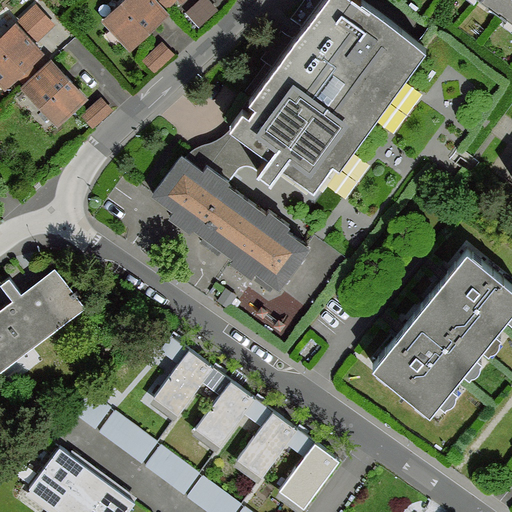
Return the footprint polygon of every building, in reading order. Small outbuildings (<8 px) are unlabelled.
[(167,13),(154,0),(128,0),(107,20),(130,46),(167,13)] [(200,0),(192,9),(206,21),(219,6),(211,0),(200,0)] [(323,0),(250,99),(256,104),(250,112),(244,108),(231,125),(237,130),(269,154),(258,168),(272,178),(283,163),(315,187),(334,161),(340,166),(427,48),(419,40),(398,22),(367,0),(323,0)] [(511,0),(488,0),(511,17),(511,0)] [(18,26),(35,44),(55,26),(38,8),(18,26)] [(18,26),(0,41),(0,80),(5,86),(15,76),(31,62),(42,52),(35,44),(18,26)] [(174,54),(163,43),(145,60),(155,72),(174,54)] [(41,72),(31,62),(15,76),(25,86),(41,72)] [(41,72),(25,86),(59,123),(74,109),(86,98),(51,62),(41,72)] [(113,109),(102,98),(82,116),(93,128),(113,109)] [(252,163),(258,168),(269,154),(237,130),(210,166),(227,180),(235,169),(244,163),(252,163)] [(203,170),(182,155),(154,194),(175,209),(171,215),(191,231),(194,227),(235,257),(232,261),(252,276),(256,270),(280,287),(310,247),(287,230),(291,225),(270,210),(267,213),(228,183),(229,181),(227,180),(210,166),(207,164),(203,170)] [(441,281),(425,302),(481,349),(501,324),(511,310),(511,283),(468,247),(449,271),(441,281)] [(0,363),(79,304),(53,270),(23,293),(14,299),(0,309),(0,363)] [(14,299),(23,293),(10,277),(2,283),(14,299)] [(460,375),(481,349),(425,302),(406,325),(398,334),(374,364),(431,411),(460,375)] [(179,363),(191,348),(173,336),(162,350),(179,363)] [(203,380),(214,365),(191,348),(179,363),(156,395),(179,413),(203,380)] [(222,393),(232,379),(214,365),(203,380),(222,393)] [(245,411),(256,396),(232,379),(222,393),(197,427),(221,444),(245,411)] [(97,427),(112,408),(91,392),(76,412),(97,427)] [(263,424),(274,409),(256,396),(245,411),(263,424)] [(287,442),(298,427),(274,409),(263,424),(239,458),(263,475),(287,442)] [(143,462),(159,441),(117,411),(102,431),(143,462)] [(305,455),(316,440),(298,427),(287,442),(305,455)] [(340,458),(316,440),(305,455),(281,488),(305,506),(340,458)] [(186,493),(201,472),(162,444),(147,465),(186,493)] [(86,464),(61,445),(31,486),(56,505),(86,464)] [(89,511),(111,482),(86,464),(56,505),(65,511),(89,511)] [(236,511),(243,504),(204,475),(189,496),(211,511),(236,511)] [(128,511),(136,501),(111,482),(89,511),(128,511)]
